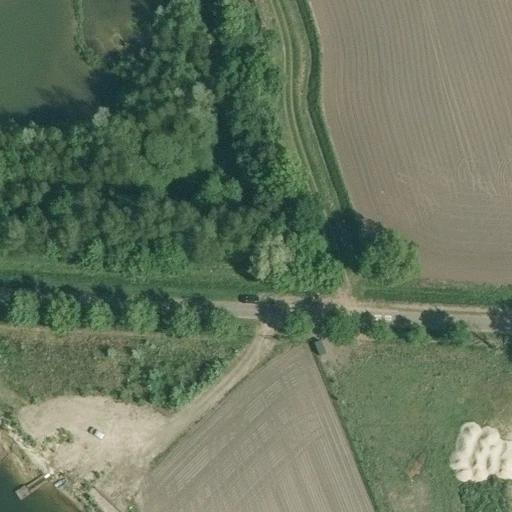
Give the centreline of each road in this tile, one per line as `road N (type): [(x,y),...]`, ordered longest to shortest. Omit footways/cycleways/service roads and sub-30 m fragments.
road 1 (unclassified): [(511,325),(0,295)]
road 2 (track): [(272,311),(258,352),(111,491)]
